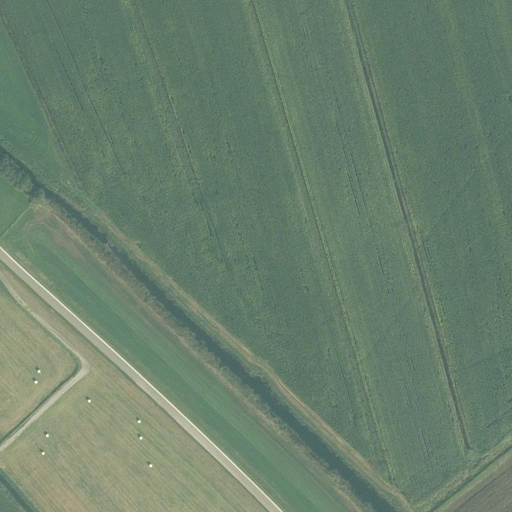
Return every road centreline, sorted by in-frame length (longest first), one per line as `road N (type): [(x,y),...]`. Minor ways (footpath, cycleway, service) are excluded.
road 1 (unclassified): [(276,511),(0,254)]
road 2 (track): [(0,275),(77,354),(82,369),(0,448)]
